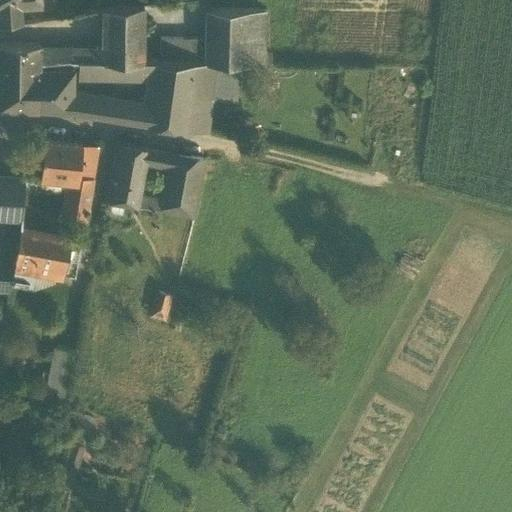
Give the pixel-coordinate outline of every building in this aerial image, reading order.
[(25,0),(0,0),(0,9),(19,8),(26,7),(25,0)] [(125,6),(103,8),(102,24),(143,21),(143,4),(125,6)] [(19,8),(0,9),(0,24),(20,23),(19,8)] [(267,9),(208,9),(208,38),(208,61),(215,61),(215,62),(263,63),(267,9)] [(143,21),(102,24),(102,60),(107,60),(143,60),(143,21)] [(208,38),(160,36),(160,60),(195,61),(208,61),(208,38)] [(40,43),(0,42),(0,107),(37,107),(39,70),(40,70),(41,61),(40,49),(40,46),(40,43)] [(94,50),(40,49),(41,61),(68,58),(68,59),(72,59),(94,59),(94,50)] [(94,59),(72,59),(71,70),(71,74),(111,74),(107,60),(102,60),(94,59)] [(143,60),(107,60),(111,74),(152,75),(155,60),(143,60)] [(160,60),(155,60),(152,75),(147,105),(145,121),(184,127),(195,61),(160,60)] [(208,61),(195,61),(184,127),(204,130),(215,62),(215,61),(208,61)] [(40,70),(39,70),(37,107),(69,109),(70,94),(71,74),(71,70),(40,70)] [(111,100),(70,94),(69,109),(110,116),(111,100)] [(130,102),(111,100),(110,116),(127,118),(130,102)] [(147,105),(130,102),(127,118),(145,121),(147,105)] [(81,142),(43,137),(39,172),(68,176),(76,177),(77,175),(81,143),(81,142)] [(145,148),(115,142),(105,198),(134,205),(143,161),(145,148)] [(95,145),(81,143),(77,175),(90,176),(95,145)] [(163,151),(145,148),(143,161),(160,164),(163,151)] [(178,154),(163,151),(160,164),(176,167),(178,154)] [(204,159),(178,154),(176,167),(169,200),(164,200),(159,210),(193,215),(204,159)] [(76,177),(68,176),(63,214),(84,217),(90,176),(77,175),(76,177)] [(21,179),(0,177),(0,212),(19,214),(21,179)] [(164,200),(153,198),(152,208),(159,210),(164,200)] [(68,239),(18,231),(14,259),(12,267),(63,275),(68,239)] [(81,241),(68,239),(63,275),(75,277),(81,241)] [(14,259),(0,258),(0,281),(10,282),(12,267),(14,259)] [(159,291),(153,313),(164,317),(171,294),(159,291)] [(52,344),(44,388),(64,391),(71,348),(52,344)]
